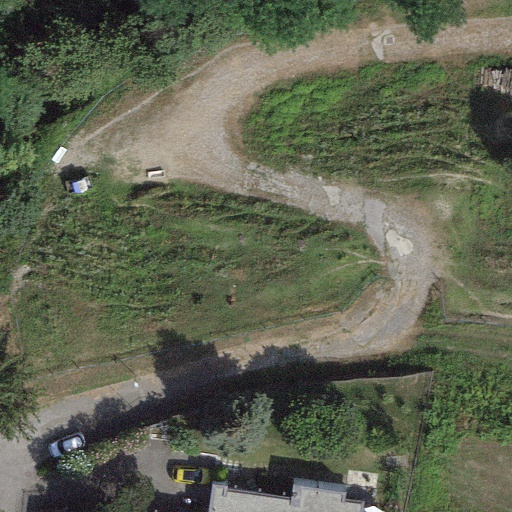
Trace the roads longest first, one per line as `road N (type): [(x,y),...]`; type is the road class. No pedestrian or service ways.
road 1 (track): [(349,346),(403,289),(382,221),(171,161),(187,113),(345,56),(511,31)]
road 2 (unclassified): [(0,443),(349,346)]
